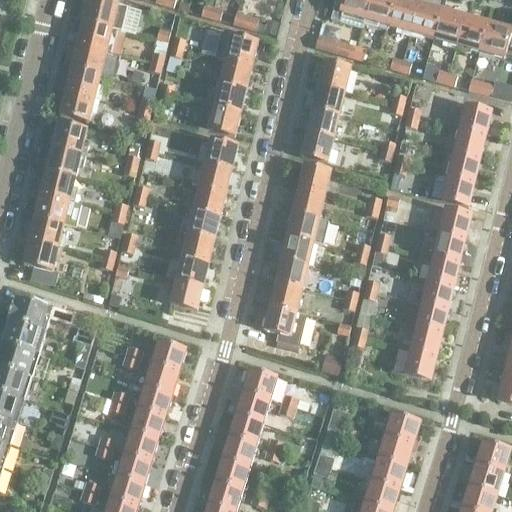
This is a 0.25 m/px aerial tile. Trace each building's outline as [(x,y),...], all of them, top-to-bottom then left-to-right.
[(157,0),(155,7),(164,10),(167,0),(157,0)] [(167,0),(164,10),(174,12),(177,0),(167,0)] [(363,27),(370,0),(335,0),(330,22),(339,24),(341,15),(355,19),(353,24),(363,27)] [(388,28),(395,0),(370,0),(363,27),(373,29),(374,25),(388,28)] [(411,35),(419,6),(396,0),(395,0),(388,28),(411,35)] [(89,2),(83,26),(112,33),(118,9),(89,2)] [(187,5),(180,3),(177,12),(185,13),(187,5)] [(420,38),(434,42),(442,13),(419,6),(411,35),(409,40),(419,42),(420,38)] [(201,20),(210,22),(214,10),(205,8),(201,20)] [(210,22),(220,25),(223,13),(214,10),(210,22)] [(434,42),(457,48),(465,20),(442,13),(434,42)] [(163,14),(158,33),(171,36),(176,18),(163,14)] [(256,36),(256,35),(259,23),(237,16),(233,29),(256,36)] [(457,48),(480,55),(489,26),(465,20),(457,48)] [(267,23),(263,36),(276,39),(279,26),(267,23)] [(324,24),(319,39),(330,42),(334,27),(324,24)] [(83,26),(78,49),(106,56),(112,33),(83,26)] [(511,33),(489,26),(480,55),(504,62),(511,35),(511,33)] [(156,43),(169,47),(171,36),(158,33),(156,43)] [(223,59),(229,38),(210,33),(204,54),(223,59)] [(224,63),(252,70),(258,46),(230,39),(224,63)] [(315,52),(353,62),(357,49),(330,42),(319,39),(315,52)] [(174,41),(171,50),(184,53),(186,44),(174,41)] [(78,49),(72,72),(101,79),(106,56),(78,49)] [(353,62),(362,65),(366,52),(357,49),(353,62)] [(171,50),(165,75),(172,77),(177,61),(181,63),(184,53),(171,50)] [(153,56),(150,65),(163,69),(166,59),(153,56)] [(390,73),(399,76),(403,63),(393,61),(390,73)] [(219,86),(247,93),(252,70),(224,63),(219,86)] [(399,76),(409,78),(412,66),(403,63),(399,76)] [(148,75),(154,76),(161,78),(163,69),(150,65),(148,75)] [(325,65),(319,89),(345,95),(351,72),(325,65)] [(72,72),(66,95),(95,102),(101,79),(72,72)] [(436,86),(445,89),(449,76),(440,73),(436,86)] [(449,76),(445,89),(454,91),(458,79),(449,76)] [(469,95),(491,101),(494,89),(472,83),(469,95)] [(213,110),(241,117),(247,93),(219,86),(213,110)] [(162,88),(160,97),(173,100),(175,91),(162,88)] [(319,89),(313,112),(339,119),(345,95),(319,89)] [(66,95),(60,119),(89,126),(95,102),(66,95)] [(158,106),(170,109),(173,100),(160,97),(158,106)] [(395,98),(392,107),(404,110),(407,101),(395,98)] [(141,103),(139,112),(152,115),(154,106),(141,103)] [(390,116),(396,118),(402,120),(404,110),(392,107),(390,116)] [(207,134),(235,141),(241,117),(213,110),(207,134)] [(466,110),(460,134),(486,140),(492,116),(466,110)] [(409,111),(407,121),(419,124),(422,114),(409,111)] [(137,122),(149,125),(152,120),(152,115),(139,112),(137,122)] [(313,112),(307,135),(333,142),(339,119),(313,112)] [(384,127),(394,130),(395,124),(386,121),(384,127)] [(404,130),(411,132),(417,133),(419,124),(407,121),(404,130)] [(58,127),(52,151),(81,158),(87,134),(58,127)] [(149,143),(161,146),(164,131),(153,129),(149,143)] [(460,134),(455,157),(480,163),(486,140),(460,134)] [(307,135),(301,159),(327,166),(333,142),(307,135)] [(161,146),(149,143),(148,143),(146,152),(159,155),(161,146)] [(210,143),(204,167),(232,174),(238,149),(210,143)] [(384,144),(381,153),(394,157),(396,147),(384,144)] [(139,149),(130,147),(128,156),(137,158),(139,149)] [(52,151),(46,175),(76,182),(81,158),(52,151)] [(146,152),(144,162),(157,165),(159,155),(146,152)] [(379,163),(391,166),(394,157),(381,153),(379,163)] [(455,157),(449,180),(475,186),(480,163),(455,157)] [(398,158),(395,167),(408,170),(411,161),(398,158)] [(127,159),(125,168),(138,171),(140,162),(127,159)] [(204,167),(198,190),(226,197),(232,174),(204,167)] [(393,177),(400,178),(406,180),(408,170),(395,167),(393,177)] [(125,168),(123,178),(132,180),(136,181),(138,171),(125,168)] [(298,193),(325,199),(331,175),(304,169),(298,193)] [(46,175),(41,198),(70,205),(76,182),(46,175)] [(434,197),(443,199),(447,179),(438,177),(434,197)] [(443,204),(469,210),(475,186),(449,180),(443,204)] [(137,189),(134,199),(147,202),(150,193),(137,189)] [(198,190),(193,213),(220,220),(226,197),(198,190)] [(292,216),(319,223),(325,199),(298,193),(292,216)] [(41,198),(35,221),(64,228),(70,205),(41,198)] [(147,202),(134,199),(132,208),(145,211),(147,202)] [(386,209),(398,212),(400,202),(389,199),(386,209)] [(370,200),(367,210),(380,213),(383,203),(370,200)] [(116,206),(113,216),(126,219),(128,209),(116,206)] [(365,219),(371,221),(378,222),(380,213),(367,210),(365,219)] [(193,213),(187,237),(215,243),(220,220),(193,213)] [(445,213),(439,237),(466,244),(471,220),(445,213)] [(111,225),(118,227),(124,228),(126,219),(113,216),(111,225)] [(287,239),(313,246),(319,223),(292,216),(287,239)] [(35,221),(29,244),(59,251),(64,228),(35,221)] [(110,239),(118,240),(120,231),(112,229),(110,239)] [(125,236),(123,246),(136,249),(138,240),(125,236)] [(187,237),(181,260),(209,267),(215,243),(187,237)] [(379,237),(377,246),(389,249),(391,240),(379,237)] [(439,237),(433,260),(460,267),(466,244),(439,237)] [(281,263),(308,269),(313,246),(287,239),(281,263)] [(24,268),(34,271),(31,283),(55,289),(58,277),(53,275),(59,251),(29,244),(24,268)] [(136,249),(123,246),(121,255),(134,258),(136,249)] [(375,256),(371,270),(381,272),(384,258),(387,259),(389,249),(377,246),(374,256),(375,256)] [(359,247),(356,257),(369,260),(371,250),(359,247)] [(102,262),(115,265),(117,256),(104,253),(102,262)] [(353,266),(360,268),(366,269),(369,260),(356,257),(353,266)] [(181,260),(175,283),(203,290),(209,267),(181,260)] [(433,260),(427,283),(454,290),(460,267),(433,260)] [(99,271),(112,275),(113,275),(115,265),(102,262),(99,271)] [(275,286),(302,293),(308,269),(281,263),(275,286)] [(118,269),(115,279),(116,279),(115,283),(125,285),(126,282),(127,282),(129,272),(118,269)] [(74,270),(72,279),(80,281),(83,272),(74,270)] [(368,283),(365,293),(378,296),(380,287),(378,286),(381,272),(371,270),(368,284),(368,283)] [(351,281),(349,288),(359,290),(361,283),(351,281)] [(175,283),(169,307),(197,314),(203,290),(175,283)] [(427,283),(422,307),(448,313),(454,290),(427,283)] [(270,309),(296,316),(302,293),(275,286),(270,309)] [(363,302),(360,316),(372,319),(375,306),(378,296),(365,293),(363,302)] [(347,294),(344,303),(357,306),(359,297),(347,294)] [(121,300),(112,298),(109,308),(119,311),(121,300)] [(16,300),(9,325),(45,336),(50,321),(72,327),(75,318),(16,300)] [(357,306),(344,303),(342,312),(346,313),(345,317),(353,319),(354,315),(355,316),(357,306)] [(422,307),(416,330),(443,336),(448,313),(422,307)] [(277,345),(298,350),(306,318),(296,316),(270,309),(264,333),(278,337),(277,345)] [(356,330),(353,339),(367,342),(369,334),(368,333),(372,319),(360,316),(357,330),(356,330)] [(9,325),(2,348),(38,359),(45,336),(9,325)] [(337,336),(349,339),(351,330),(339,327),(337,336)] [(416,330),(410,353),(437,359),(443,336),(416,330)] [(86,334),(82,346),(91,349),(92,349),(96,337),(86,334)] [(350,358),(362,361),(367,342),(353,339),(351,348),(352,349),(350,358)] [(157,344),(151,366),(180,375),(187,353),(187,352),(158,343),(157,344)] [(78,359),(79,359),(87,362),(91,349),(82,346),(78,359)] [(2,348),(0,353),(0,373),(31,383),(38,359),(2,348)] [(128,350),(125,359),(141,364),(144,355),(128,350)] [(437,359),(410,353),(404,377),(431,383),(437,359)] [(321,373),(339,378),(343,360),(326,356),(321,373)] [(511,357),(509,357),(503,380),(511,382),(511,357)] [(122,369),(130,371),(138,374),(141,364),(125,359),(122,369)] [(151,366),(144,389),(173,398),(180,375),(151,366)] [(248,372),(241,395),(270,404),(277,381),(248,372)] [(0,373),(0,399),(23,406),(31,383),(0,373)] [(72,380),(68,393),(78,395),(82,383),(72,380)] [(497,404),(511,407),(511,382),(503,380),(497,404)] [(144,389),(137,411),(166,420),(173,398),(144,389)] [(68,393),(64,405),(74,408),(78,395),(68,393)] [(114,395),(111,404),(127,409),(130,400),(114,395)] [(241,395),(234,417),(263,426),(270,404),(241,395)] [(281,408),(297,413),(297,411),(300,403),(284,398),(281,408)] [(0,399),(0,425),(16,430),(23,406),(0,399)] [(300,403),(297,411),(308,415),(311,407),(300,403)] [(108,414),(116,416),(124,419),(127,409),(111,404),(108,414)] [(278,417),(286,420),(293,422),(297,413),(281,408),(278,417)] [(137,411),(130,434),(159,443),(166,420),(137,411)] [(334,413),(331,422),(345,427),(348,417),(334,413)] [(391,416),(384,439),(413,448),(420,425),(391,416)] [(234,417),(227,440),(256,449),(263,426),(234,417)] [(331,422),(328,432),(342,437),(345,427),(331,422)] [(0,425),(0,450),(9,454),(16,430),(0,425)] [(58,426),(54,438),(64,441),(68,429),(58,426)] [(328,432),(324,445),(340,450),(344,437),(342,437),(328,432)] [(130,434),(123,456),(153,465),(159,443),(130,434)] [(64,441),(54,438),(50,451),(60,454),(64,441)] [(384,439),(377,461),(406,470),(413,448),(384,439)] [(101,440),(98,449),(113,454),(116,444),(101,440)] [(227,440),(220,462),(249,471),(256,449),(227,440)] [(270,443),(267,452),(283,457),(286,448),(270,443)] [(340,450),(324,445),(320,457),(334,462),(336,463),(340,450)] [(481,445),(474,468),(503,477),(510,454),(481,445)] [(113,454),(98,449),(95,459),(110,464),(113,454)] [(0,450),(0,476),(2,477),(9,454),(0,450)] [(264,462),(272,464),(280,467),(283,457),(267,452),(264,462)] [(123,456),(116,479),(146,488),(153,465),(123,456)] [(320,457),(316,467),(331,472),(334,462),(320,457)] [(377,461),(370,484),(399,492),(406,470),(377,461)] [(220,462),(213,485),(242,493),(249,471),(220,462)] [(331,472),(316,467),(314,477),(323,480),(328,482),(331,472)] [(474,468),(467,490),(496,499),(503,477),(474,468)] [(44,471),(40,483),(50,486),(54,474),(44,471)] [(323,480),(314,477),(310,490),(319,493),(323,480)] [(116,479),(110,501),(139,510),(146,488),(116,479)] [(50,486),(40,483),(36,496),(46,499),(50,486)] [(76,483),(74,490),(83,493),(86,486),(76,483)] [(370,484),(363,506),(383,511),(393,511),(399,492),(370,484)] [(87,485),(83,494),(99,499),(102,490),(87,485)] [(213,485),(206,507),(222,511),(236,511),(242,493),(213,485)] [(257,488),(254,497),(269,502),(272,493),(257,488)] [(467,490),(460,511),(492,511),(496,499),(467,490)] [(80,503),(88,506),(96,509),(99,499),(83,494),(80,503)] [(250,507),(258,509),(265,511),(269,502),(254,497),(250,507)] [(110,501),(106,511),(138,511),(139,510),(110,501)] [(306,502),(303,511),(318,511),(321,507),(306,502)]
